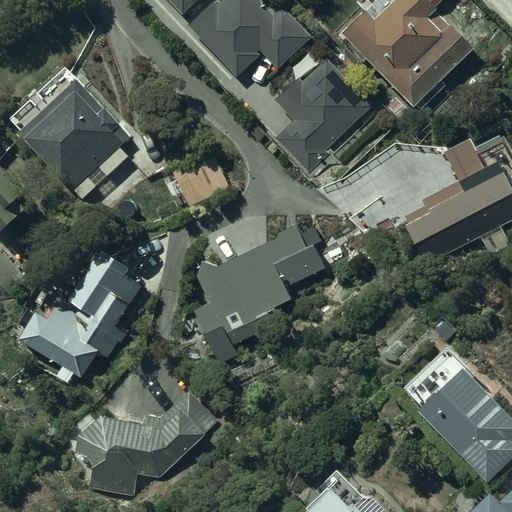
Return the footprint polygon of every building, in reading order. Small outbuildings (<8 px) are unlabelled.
[(191,0),(171,0),(181,10),(191,0)] [(281,61),(307,37),(283,12),(275,20),(255,0),(224,0),(197,25),(238,69),(265,43),(281,61)] [(380,0),(343,36),(413,108),(416,105),(422,111),(447,87),(442,82),(475,49),(436,9),(445,0),(380,0)] [(374,106),(328,56),(279,101),(299,123),(279,140),(309,173),(331,154),(327,149),(374,106)] [(27,139),(24,142),(83,201),(128,157),(120,149),(124,145),(114,134),(121,127),(77,80),(73,85),(67,78),(16,125),(22,132),(21,133),(27,139)] [(406,228),(427,264),(482,238),(488,251),(508,242),(501,228),(511,223),(511,192),(511,193),(511,192),(511,156),(505,141),(478,154),(472,142),(445,155),(458,184),(422,201),(425,207),(406,216),(411,226),(406,228)] [(213,153),(172,171),(190,209),(231,190),(213,153)] [(0,235),(30,206),(16,191),(22,185),(10,172),(6,176),(0,169),(0,235)] [(206,263),(198,279),(211,307),(196,314),(207,335),(205,336),(219,365),(238,356),(233,347),(275,326),(269,314),(293,302),(286,289),(326,269),(315,247),(322,243),(315,229),(301,236),(297,228),(278,237),(280,242),(221,269),(206,263)] [(130,270),(101,252),(68,304),(57,297),(43,319),(36,315),(18,342),(62,370),(59,376),(69,382),(73,376),(81,382),(99,354),(106,359),(117,341),(121,343),(127,333),(118,326),(143,287),(126,276),(130,270)] [(511,420),(446,352),(404,391),(422,410),(418,414),(488,484),(511,459),(511,420)] [(93,467),(90,488),(134,497),(137,475),(160,478),(176,472),(206,441),(202,437),(217,421),(190,393),(166,417),(145,415),(144,427),(113,424),(103,420),(79,439),(76,454),(79,455),(79,458),(89,458),(93,467)] [(384,511),(373,499),(364,499),(343,478),(308,511),(384,511)] [(490,496),(473,511),(511,511),(511,492),(499,505),(490,496)]
